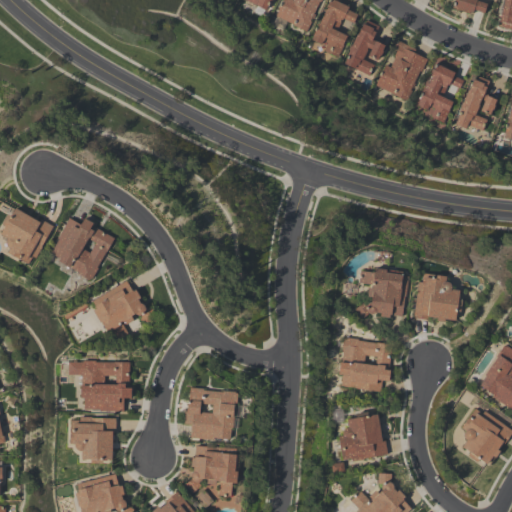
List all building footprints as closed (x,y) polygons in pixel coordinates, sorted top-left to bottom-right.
[(271,0),(270,2),(269,2),(265,10),(244,0),(271,0)] [(274,15),(281,0),(320,0),(320,1),(319,0),(312,13),(314,14),(312,18),(311,17),(309,20),(310,21),(306,31),(274,15)] [(336,57),(322,50),(325,44),(322,43),(321,45),(309,39),(327,0),(335,0),(347,6),(346,9),(356,14),(352,22),(343,17),(342,19),(340,19),(339,21),(341,21),(336,30),(347,35),(336,57)] [(483,13),(473,9),(472,13),(454,7),(456,1),(454,1),(454,0),(478,0),(486,3),(483,13)] [(511,28),(499,26),(500,21),(499,21),(503,0),(511,0),(511,28)] [(385,45),(377,60),(367,55),(370,48),(367,47),(362,58),(373,64),(368,75),(343,63),(349,52),(348,51),(348,50),(347,49),(349,44),(351,45),(356,33),(357,33),(364,18),(379,25),(372,39),(385,45)] [(375,85),(385,65),(389,67),(394,57),(393,57),(397,48),(393,46),(397,39),(415,48),(413,52),(427,59),(419,75),(417,74),(413,82),(414,83),(412,87),(411,87),(410,89),(411,90),(406,100),(375,85)] [(442,121),(430,115),(434,107),(428,104),(426,109),(417,105),(418,101),(424,88),(425,88),(431,76),(429,76),(437,60),(446,64),(445,67),(454,71),(453,75),(462,79),(458,87),(448,82),(447,83),(446,83),(444,87),(445,87),(441,96),(452,101),(442,121)] [(496,98),(489,115),(479,110),(483,100),(480,98),(473,114),(485,119),(481,129),(466,123),(465,127),(455,123),(461,108),(460,107),(460,106),(459,105),(461,101),(462,101),(467,88),(468,89),(473,77),(474,78),(475,74),(489,80),(483,93),(496,98)] [(511,139),(503,138),(506,123),(505,123),(507,117),(510,106),(509,106),(511,91),(511,139)] [(28,263),(7,252),(9,247),(8,246),(7,245),(5,242),(6,239),(7,238),(0,234),(0,232),(4,225),(1,224),(7,213),(10,215),(15,207),(39,221),(40,218),(52,225),(35,257),(32,256),(28,263)] [(113,238),(97,267),(98,268),(91,281),(76,273),(77,272),(57,261),(59,258),(49,252),(68,218),(80,225),(84,218),(91,222),(88,228),(92,231),(94,228),(93,227),(93,226),(113,238)] [(368,313),(360,318),(354,308),(363,302),(365,305),(367,303),(369,301),(370,301),(371,297),(367,296),(368,287),(372,287),(372,284),(358,282),(360,270),(373,272),(373,267),(402,271),(402,275),(407,275),(405,297),(404,297),(401,316),(389,314),(389,317),(379,316),(380,313),(374,312),(373,314),(368,313)] [(455,320),(444,319),(444,321),(436,320),(436,317),(428,316),(428,318),(413,316),(417,281),(421,282),(422,273),(445,276),(445,281),(447,281),(449,282),(450,284),(451,287),(450,288),(459,290),(457,299),(461,299),(460,311),(456,311),(455,320)] [(134,313),(130,316),(132,319),(125,323),(123,320),(120,322),(126,332),(117,338),(111,329),(107,331),(101,321),(99,322),(92,310),(95,308),(93,306),(95,305),(92,300),(125,280),(131,290),(132,290),(132,291),(135,289),(139,297),(137,298),(140,303),(141,303),(143,304),(144,306),(145,307),(153,309),(150,321),(140,319),(141,314),(140,314),(139,314),(136,314),(135,313),(134,313)] [(388,381),(380,380),(378,389),(340,384),(342,374),(338,373),(339,361),(340,361),(342,351),(341,351),(342,337),(344,338),(344,337),(345,337),(357,338),(357,340),(391,344),(388,367),(384,366),(383,368),(389,369),(388,381)] [(479,384),(485,375),(484,374),(499,353),(498,352),(503,344),(505,345),(505,344),(511,349),(511,406),(510,409),(491,396),(492,394),(479,384)] [(128,361),(128,385),(124,385),(124,388),(130,388),(130,397),(122,397),(122,410),(100,410),(100,408),(84,408),(84,397),(81,397),(81,374),(67,374),(67,361),(72,361),(72,360),(75,360),(75,361),(80,362),(80,360),(82,360),(82,359),(95,359),(95,361),(128,361)] [(237,392),(236,406),(234,406),(232,428),(230,427),(229,438),(213,437),(213,439),(190,437),(191,423),(183,423),(184,411),(186,411),(187,400),(188,400),(189,387),(203,388),(203,390),(222,391),(222,390),(235,391),(235,392),(237,392)] [(465,429),(461,427),(474,408),(482,413),(483,410),(511,430),(504,443),(501,441),(496,449),(499,451),(495,457),(492,455),(486,463),(479,458),(477,461),(467,455),(469,452),(461,446),(466,439),(463,437),(463,432),(465,429)] [(348,426),(346,418),(377,413),(381,440),(384,440),(386,453),(341,460),(337,436),(342,435),(342,432),(342,431),(342,429),(344,428),(345,427),(348,426)] [(116,417),(116,432),(112,432),(112,460),(102,459),(102,463),(90,463),(90,459),(81,459),(81,450),(79,450),(77,450),(74,447),(74,445),(74,443),(69,443),(70,419),(79,420),(79,416),(91,416),(91,417),(116,417)] [(190,478),(191,472),(192,472),(193,471),(193,466),(190,466),(191,456),(193,457),(194,445),(215,446),(215,445),(236,447),(234,470),(237,470),(236,483),(231,483),(230,496),(218,495),(219,481),(218,481),(218,480),(216,480),(216,484),(206,483),(207,478),(201,478),(201,479),(198,482),(200,485),(191,493),(183,484),(190,478)] [(410,508),(405,511),(355,511),(354,511),(357,508),(349,500),(360,490),(366,497),(375,489),(378,493),(381,490),(380,489),(381,485),(382,483),(377,483),(377,472),(390,473),(390,482),(392,483),(393,485),(393,487),(393,488),(396,491),(398,489),(404,496),(402,498),(403,499),(402,500),(410,508)] [(116,511),(116,510),(116,509),(116,507),(109,508),(109,511),(80,511),(80,506),(77,506),(75,493),(78,493),(77,489),(78,489),(76,481),(114,476),(116,485),(117,485),(117,486),(122,486),(124,500),(124,502),(125,507),(131,506),(132,511),(130,511),(116,511)] [(152,511),(151,510),(157,505),(159,508),(166,502),(164,500),(176,490),(194,511),(152,511)]
